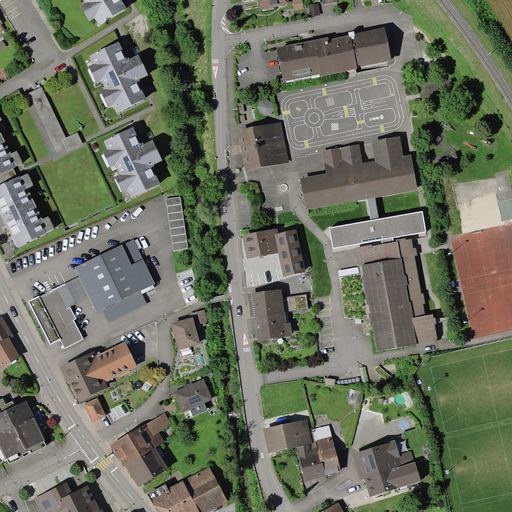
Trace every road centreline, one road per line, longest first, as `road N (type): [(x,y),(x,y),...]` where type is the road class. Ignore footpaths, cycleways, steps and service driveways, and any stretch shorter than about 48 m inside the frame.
road 1 (residential): [(280,511),(260,455),(237,294),(222,0)]
road 2 (unknown): [(2,288),(136,230),(153,230),(161,303),(39,362)]
road 3 (primary): [(0,282),(90,446)]
road 4 (residential): [(90,446),(145,412),(164,383),(166,319)]
